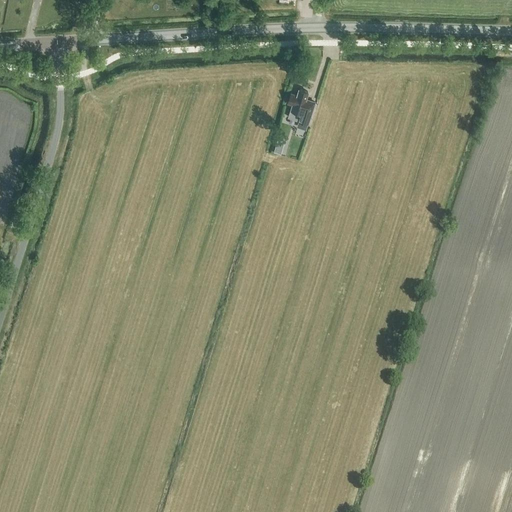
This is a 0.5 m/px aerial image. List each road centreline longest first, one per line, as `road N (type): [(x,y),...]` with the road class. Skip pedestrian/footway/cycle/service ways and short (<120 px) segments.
road 1 (secondary): [(511,32),(361,26),(60,41)]
road 2 (unclassified): [(0,316),(59,126),(60,41)]
